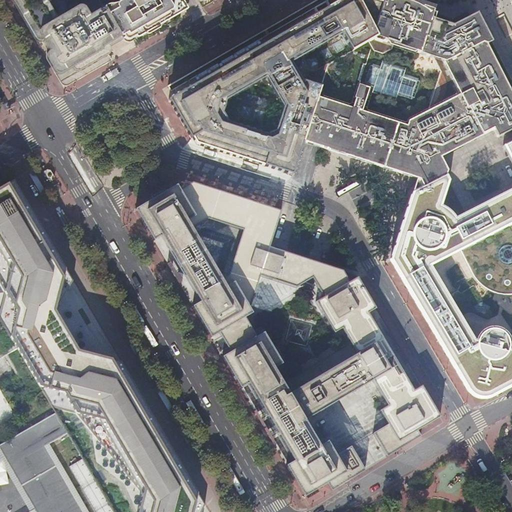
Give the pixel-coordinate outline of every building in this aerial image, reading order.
[(11,0),(35,39),(37,41),(39,42),(41,43),(44,42),(50,53),(59,67),(57,68),(57,71),(58,72),(60,74),(62,73),(63,72),(64,70),(63,68),(70,64),(72,69),(74,69),(76,70),(78,71),(80,71),(82,70),(93,64),(92,63),(96,60),(97,61),(109,55),(111,53),(112,51),(112,49),(111,46),(123,39),(104,7),(90,15),(86,9),(85,7),(83,7),(73,11),(66,0),(11,0)] [(182,0),(124,0),(119,3),(115,3),(109,4),(104,7),(123,39),(124,40),(126,41),(129,41),(130,41),(133,41),(177,15),(188,9),(182,0)] [(169,85),(167,86),(170,92),(218,64),(234,55),(324,2),(328,0),(315,0),(249,39),(169,85)] [(168,100),(191,139),(193,138),(196,144),(293,175),(304,142),(322,86),(300,79),(291,64),(342,35),(351,52),(378,36),(374,30),(383,3),(374,0),(328,0),(324,2),(327,8),(237,60),(222,69),(168,100)] [(197,0),(202,8),(204,7),(213,2),(211,0),(197,0)] [(415,175),(417,178),(441,164),(440,162),(438,161),(435,156),(437,155),(437,157),(441,155),(493,128),(494,130),(496,133),(511,123),(511,94),(486,44),(492,41),(477,12),(471,16),(453,25),(434,19),(436,13),(433,12),(394,0),(384,0),(383,3),(374,30),(378,36),(351,52),(328,65),(322,86),(304,142),(412,177),(415,175)] [(394,0),(433,12),(434,10),(429,7),(422,3),(413,0),(394,0)] [(453,25),(471,16),(468,10),(452,18),(436,13),(434,19),(453,25)] [(136,46),(137,46),(138,45),(138,44),(146,39),(147,40),(148,40),(148,39),(148,38),(157,33),(157,34),(158,33),(159,33),(159,32),(167,27),(168,27),(169,27),(169,26),(178,21),(179,21),(180,21),(180,20),(177,15),(133,41),(136,45),(136,46)] [(486,44),(511,94),(511,80),(492,41),(486,44)] [(47,60),(64,88),(112,60),(109,55),(97,61),(96,60),(92,63),(93,64),(82,70),(80,71),(78,71),(76,70),(74,69),(72,69),(70,64),(63,68),(64,70),(63,72),(62,73),(60,74),(58,72),(57,71),(57,68),(59,67),(50,53),(48,55),(47,58),(47,60)] [(218,64),(222,69),(237,60),(234,55),(218,64)] [(511,123),(496,133),(498,137),(511,129),(511,123)] [(441,155),(442,156),(494,130),(493,128),(441,155)] [(511,141),(502,146),(509,160),(511,158),(511,141)] [(511,158),(509,160),(511,164),(511,188),(456,217),(453,214),(450,211),(447,208),(441,206),(445,196),(409,217),(407,222),(403,221),(401,229),(404,230),(401,241),(399,242),(397,241),(391,259),(402,277),(403,276),(405,280),(404,281),(416,301),(417,300),(423,312),(422,312),(436,336),(437,335),(444,347),(443,347),(465,386),(466,385),(468,385),(469,384),(472,383),(473,383),(475,383),(476,383),(477,383),(476,388),(484,390),(486,385),(488,386),(488,387),(490,388),(491,388),(492,390),(493,390),(494,392),(494,393),(502,389),(502,390),(511,386),(511,385),(510,385),(511,383),(511,158)] [(415,186),(413,191),(447,174),(448,170),(448,169),(445,162),(441,164),(442,166),(417,178),(415,186)] [(417,178),(442,166),(441,164),(417,178)] [(413,191),(411,199),(448,178),(447,174),(413,191)] [(410,212),(409,217),(445,196),(450,181),(448,178),(411,199),(407,209),(409,210),(410,212)] [(162,236),(200,302),(287,252),(270,247),(280,210),(192,182),(179,190),(176,185),(169,189),(170,191),(144,207),(143,205),(135,209),(139,215),(143,223),(154,241),(162,236)] [(200,511),(200,510),(203,509),(201,505),(204,504),(175,454),(172,456),(170,453),(166,455),(158,440),(162,439),(160,436),(163,434),(145,405),(120,362),(117,363),(115,360),(113,362),(111,359),(108,361),(107,359),(101,362),(94,364),(87,365),(81,364),(74,363),(68,360),(62,356),(58,352),(59,352),(59,350),(59,349),(59,348),(58,347),(57,346),(56,346),(55,346),(53,342),(54,341),(54,339),(53,338),(52,337),(51,337),(50,337),(49,337),(48,330),(48,323),(49,316),(51,309),(55,303),(59,298),(65,293),(67,291),(67,289),(69,288),(68,285),(70,283),(69,281),(71,279),(29,207),(26,209),(24,206),(21,207),(19,204),(0,198),(0,319),(15,344),(55,413),(68,434),(97,485),(130,465),(124,456),(131,452),(135,458),(136,457),(147,474),(145,481),(141,480),(138,482),(134,496),(136,500),(139,501),(136,511),(200,511)] [(390,228),(404,220),(404,219),(393,216),(390,228)] [(404,220),(390,228),(400,231),(401,229),(400,229),(403,221),(404,220)] [(196,313),(200,319),(201,319),(257,287),(261,275),(271,279),(306,259),(294,255),(287,252),(200,302),(193,306),(196,313)] [(290,285),(325,265),(306,259),(271,279),(290,285)] [(387,456),(420,435),(417,430),(440,417),(422,386),(414,390),(369,313),(376,309),(358,278),(350,282),(343,270),(325,265),(290,285),(297,287),(313,278),(324,297),(316,301),(334,333),(343,328),(357,354),(289,393),(274,368),(282,363),(264,332),(256,336),(245,317),(253,312),(250,307),(207,332),(211,337),(218,333),(230,352),(222,357),(240,387),(248,383),(293,460),(285,464),(294,479),(304,496),(327,483),(331,490),(365,470),(350,446),(336,454),(328,440),(319,445),(304,420),(373,380),(388,405),(380,410),(388,424),(373,433),(387,456)] [(207,332),(250,307),(257,287),(201,319),(200,319),(207,332)] [(314,324),(290,318),(283,342),(308,348),(314,324)] [(0,352),(15,344),(0,319),(0,352)] [(487,398),(495,394),(494,393),(494,392),(493,390),(492,390),(491,388),(490,388),(488,387),(488,386),(486,385),(484,390),(476,388),(477,383),(476,383),(475,383),(473,383),(472,383),(469,384),(468,385),(466,385),(465,386),(470,394),(472,393),(475,392),(477,392),(479,392),(481,393),(484,394),(486,396),(486,397),(487,398)] [(83,511),(46,447),(50,445),(68,434),(55,413),(0,445),(0,450),(35,511),(83,511)] [(46,447),(83,511),(88,511),(50,445),(46,447)]
